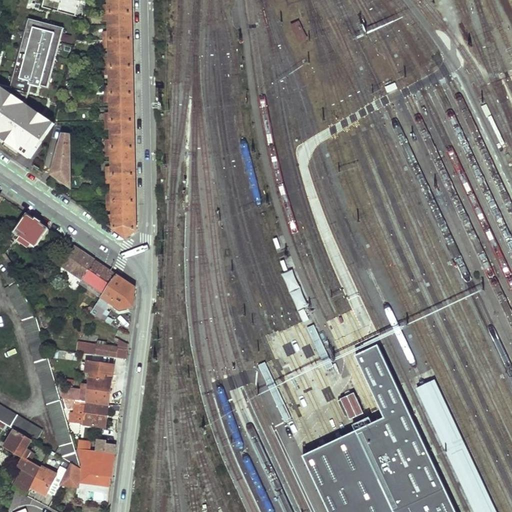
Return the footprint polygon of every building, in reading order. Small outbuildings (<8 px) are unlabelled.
[(104,5),(104,12),(132,12),(132,7),(131,0),(109,0),(110,4),(104,5)] [(111,20),(111,26),(132,25),(132,18),(132,12),(104,12),(104,20),(111,20)] [(49,88),(63,27),(28,19),(20,53),(26,54),(20,81),(49,88)] [(302,21),(293,23),(297,43),(307,41),(302,21)] [(104,32),(104,39),(132,39),(132,32),(132,25),(111,26),(111,32),(104,32)] [(111,47),(111,53),(133,52),(133,45),(132,39),(104,39),(105,47),(111,47)] [(105,58),(105,67),(133,66),(133,60),(133,52),(111,53),(111,58),(105,58)] [(111,74),(111,80),(133,79),(133,72),(133,66),(105,67),(105,74),(111,74)] [(10,68),(6,82),(17,85),(21,71),(10,68)] [(105,85),(105,93),(134,93),(134,86),(133,79),(111,80),(112,85),(105,85)] [(112,101),(112,106),(134,106),(134,99),(134,93),(105,93),(106,101),(112,101)] [(9,108),(11,101),(0,98),(0,131),(5,133),(8,123),(11,124),(14,110),(9,108)] [(106,112),(106,120),(134,120),(134,113),(134,106),(112,106),(112,112),(106,112)] [(112,128),(112,134),(134,133),(134,127),(134,120),(106,120),(106,128),(112,128)] [(106,139),(106,148),(135,147),(135,141),(134,133),(112,134),(113,139),(106,139)] [(53,162),(50,172),(53,172),(53,173),(70,186),(70,144),(69,144),(70,138),(70,136),(69,135),(68,135),(67,134),(66,134),(65,134),(63,135),(63,136),(62,143),(61,143),(56,163),(53,162)] [(113,155),(113,160),(135,160),(135,155),(135,147),(106,148),(106,155),(113,155)] [(107,167),(107,174),(135,173),(135,167),(135,160),(113,160),(113,166),(107,167)] [(113,182),(113,188),(135,187),(135,180),(135,173),(107,174),(107,182),(113,182)] [(107,193),(107,202),(136,201),(136,196),(135,187),(113,188),(114,193),(107,193)] [(114,208),(114,215),(136,214),(136,208),(136,201),(107,202),(108,209),(114,208)] [(114,215),(108,215),(108,220),(111,223),(114,224),(114,228),(127,237),(136,229),(136,223),(136,214),(114,215)] [(28,216),(16,233),(22,238),(20,242),(29,248),(31,245),(36,247),(48,230),(28,216)] [(14,242),(10,240),(2,252),(4,256),(14,242)] [(75,248),(63,266),(85,280),(95,261),(82,253),(75,248)] [(95,261),(85,280),(105,294),(116,276),(105,268),(95,261)] [(70,463),(81,469),(59,393),(37,317),(10,271),(3,275),(10,286),(6,289),(23,321),(60,446),(56,454),(70,463)] [(105,294),(93,312),(107,321),(110,317),(105,314),(113,301),(123,308),(133,306),(134,301),(134,288),(124,281),(116,276),(105,294)] [(38,314),(44,326),(48,323),(42,312),(38,314)] [(120,341),(120,348),(118,359),(127,360),(128,345),(120,341)] [(99,346),(80,343),(78,355),(98,357),(99,346)] [(387,417),(306,455),(332,511),(459,511),(381,345),(358,356),(387,417)] [(99,346),(98,357),(118,359),(120,348),(99,346)] [(83,403),(110,406),(112,381),(104,380),(105,375),(113,376),(116,376),(118,367),(88,363),(87,376),(92,376),(91,386),(85,386),(84,392),(83,403)] [(497,511),(436,380),(417,389),(474,511),(497,511)] [(62,389),(65,401),(83,403),(84,392),(62,389)] [(341,399),(350,420),(365,414),(356,393),(341,399)] [(65,401),(68,410),(76,411),(77,411),(78,406),(88,408),(86,427),(108,429),(110,406),(83,403),(65,401)] [(0,405),(0,421),(13,429),(31,439),(35,442),(42,430),(0,405)] [(71,425),(86,427),(88,408),(78,406),(77,411),(76,411),(75,414),(72,414),(71,425)] [(13,429),(4,446),(23,456),(28,459),(31,452),(26,449),(31,439),(13,429)] [(100,444),(99,452),(115,454),(116,446),(100,444)] [(80,489),(81,487),(88,485),(111,487),(115,454),(99,452),(78,449),(79,454),(89,455),(86,475),(86,476),(85,472),(84,473),(84,471),(81,469),(70,463),(60,486),(80,489)] [(24,468),(14,486),(28,497),(42,467),(28,459),(23,456),(18,465),(24,468)]
